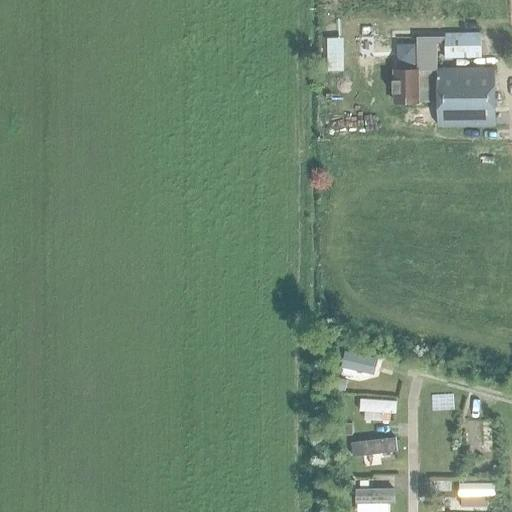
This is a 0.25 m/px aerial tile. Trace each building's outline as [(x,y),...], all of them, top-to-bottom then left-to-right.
[(510,34),(510,13),(479,13),(478,34),(510,34)] [(445,57),(481,57),(481,36),(445,36),(445,57)] [(438,97),(438,127),(495,126),(494,69),(437,69),(437,71),(395,72),(396,104),(427,104),(427,97),(438,97)] [(479,454),(491,454),(490,421),(478,421),(479,454)] [(349,454),(398,452),(397,437),(349,439),(349,454)] [(396,487),(352,489),(352,503),(397,501),(396,487)]
